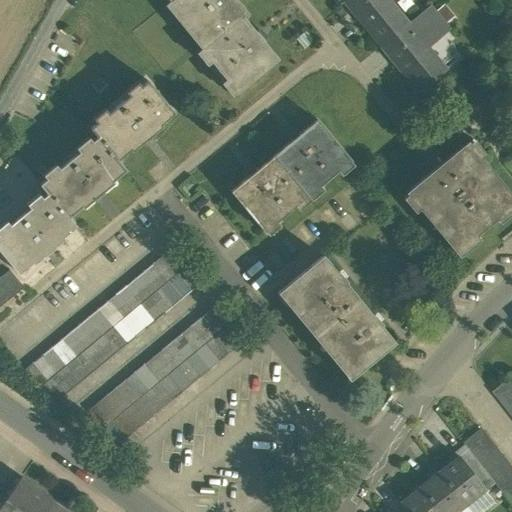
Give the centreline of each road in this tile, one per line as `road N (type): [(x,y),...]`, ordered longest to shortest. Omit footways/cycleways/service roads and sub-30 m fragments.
road 1 (residential): [(371,451),(156,192)]
road 2 (tertiary): [(0,407),(147,511)]
road 3 (residential): [(0,118),(65,0)]
